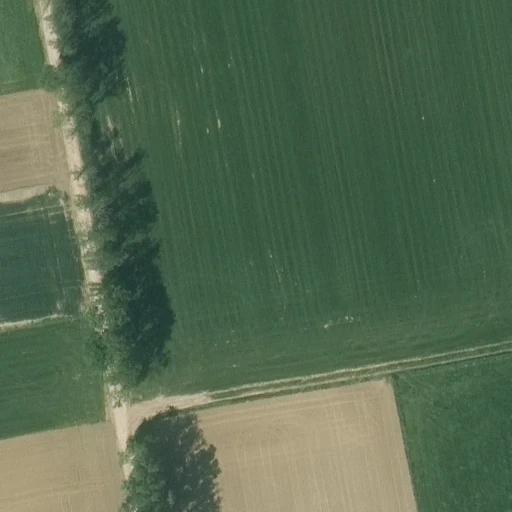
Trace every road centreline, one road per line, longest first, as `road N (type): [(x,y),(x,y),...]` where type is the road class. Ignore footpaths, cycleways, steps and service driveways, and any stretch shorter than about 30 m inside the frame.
road 1 (track): [(137,511),(42,0)]
road 2 (track): [(117,418),(511,350)]
